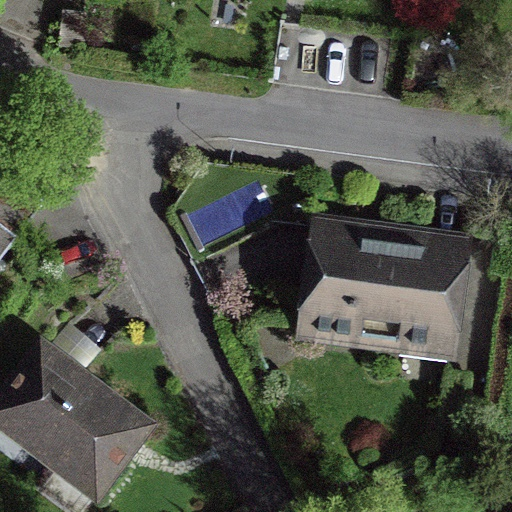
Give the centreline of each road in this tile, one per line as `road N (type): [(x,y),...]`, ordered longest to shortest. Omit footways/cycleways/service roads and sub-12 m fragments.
road 1 (residential): [(295,511),(109,108)]
road 2 (residential): [(511,148),(109,108)]
